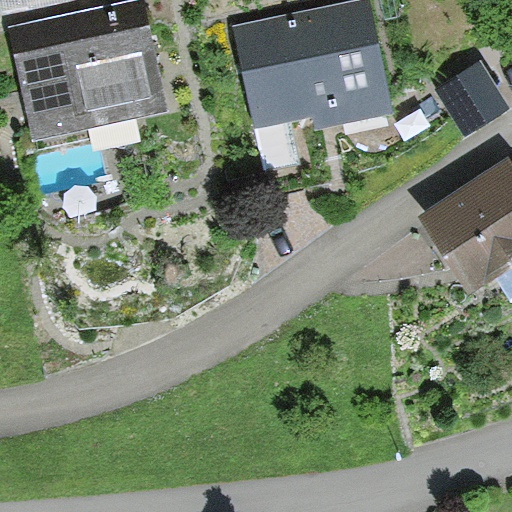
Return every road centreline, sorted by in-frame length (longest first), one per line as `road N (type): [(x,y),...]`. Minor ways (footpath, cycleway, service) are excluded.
road 1 (residential): [(0,413),(58,406),(154,369),(308,280),(511,136)]
road 2 (residential): [(325,505),(511,453)]
